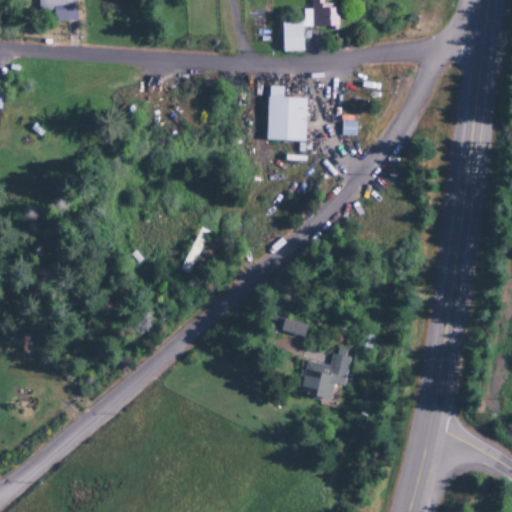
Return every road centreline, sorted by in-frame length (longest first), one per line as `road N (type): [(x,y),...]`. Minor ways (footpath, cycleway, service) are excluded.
road 1 (residential): [(0,502),(370,180),(440,55)]
road 2 (residential): [(0,54),(335,68),(440,55),(482,35)]
road 3 (trunk): [(486,0),(439,367)]
road 4 (trunk): [(439,367),(410,511)]
